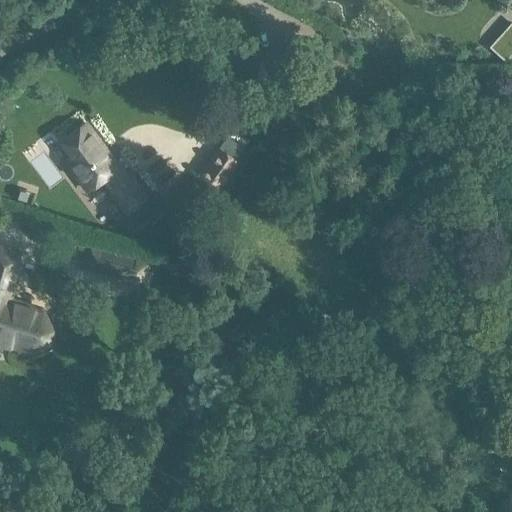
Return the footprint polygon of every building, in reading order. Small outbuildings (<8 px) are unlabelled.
[(128,181),(83,122),(58,142),(69,156),(63,160),(86,189),(98,180),(109,194),(107,196),(122,215),(146,197),(132,179),(128,181)] [(278,133),(273,141),(277,150),(287,151),(292,143),(288,134),(278,133)] [(209,195),(235,160),(216,146),(190,181),(209,195)] [(79,267),(142,285),(149,259),(145,257),(146,253),(118,245),(116,250),(86,243),(79,267)] [(38,310),(0,298),(0,343),(25,351),(40,343),(45,324),(38,310)]
